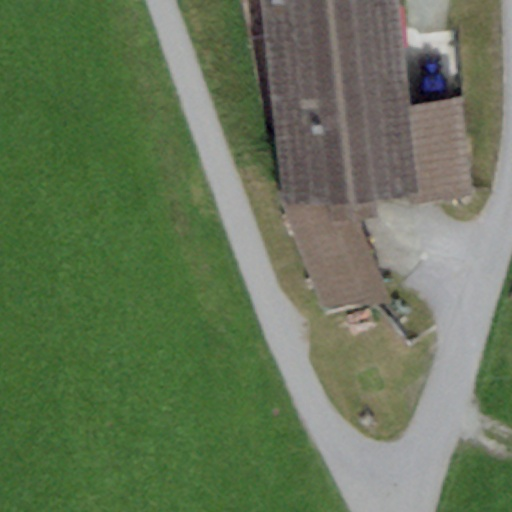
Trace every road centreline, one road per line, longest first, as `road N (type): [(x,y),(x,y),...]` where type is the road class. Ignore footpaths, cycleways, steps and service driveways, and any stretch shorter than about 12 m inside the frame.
road 1 (unclassified): [(157,0),(319,414),(374,511)]
road 2 (residential): [(399,511),(511,179)]
